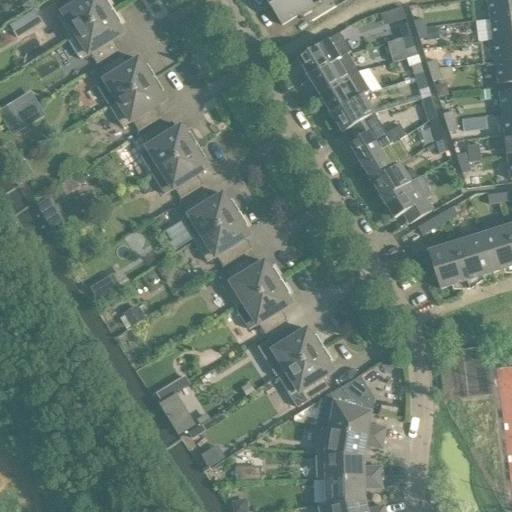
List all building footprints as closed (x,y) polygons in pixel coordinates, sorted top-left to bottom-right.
[(59,0),(58,1),(64,11),(55,17),(68,38),(114,10),(108,0),(59,0)] [(266,0),(272,8),(285,0),(266,0)] [(314,22),(337,8),(332,0),(324,0),(315,6),(310,0),(285,0),(272,8),(284,27),(307,12),(314,22)] [(511,0),(487,0),(490,19),(511,16),(511,0)] [(393,9),(391,10),(395,22),(406,18),(403,10),(402,8),(402,6),(393,9)] [(96,63),(119,49),(113,39),(123,33),(118,25),(122,22),(114,10),(68,38),(81,59),(90,53),(96,63)] [(34,11),(10,26),(18,39),(43,24),(34,11)] [(511,16),(490,19),(493,41),(511,38),(511,16)] [(417,30),(426,27),(423,18),(414,21),(417,30)] [(403,37),(411,34),(408,22),(399,25),(403,37)] [(426,27),(417,30),(420,40),(429,37),(426,27)] [(429,35),(429,37),(429,38),(440,37),(438,27),(428,28),(429,35)] [(341,33),(299,57),(310,76),(349,53),(352,52),(341,33)] [(411,34),(403,37),(406,49),(415,46),(411,34)] [(511,38),(493,41),(496,62),(511,59),(511,38)] [(349,53),(310,76),(321,94),(359,72),(349,53)] [(398,54),(390,56),(392,63),(400,61),(398,54)] [(147,64),(144,66),(139,58),(129,65),(122,55),(100,69),(106,79),(97,85),(110,106),(156,77),(147,64)] [(438,65),(439,68),(453,66),(451,56),(437,58),(438,65)] [(511,82),(511,59),(496,62),(499,84),(511,82)] [(431,72),(439,70),(436,60),(428,63),(431,72)] [(417,78),(424,76),(420,64),(413,66),(417,78)] [(439,70),(431,72),(434,81),(442,79),(439,70)] [(359,72),(321,94),(331,112),(363,94),(370,90),(359,72)] [(424,76),(417,78),(420,90),(428,88),(424,76)] [(138,131),(161,117),(155,107),(165,100),(160,93),(164,90),(156,77),(110,106),(123,127),(132,121),(138,131)] [(436,91),(437,95),(447,94),(446,84),(435,85),(436,91)] [(480,100),(489,99),(489,90),(479,91),(480,100)] [(502,114),(511,113),(511,90),(500,92),(502,114)] [(363,94),(331,112),(342,131),(374,113),(366,99),(363,94)] [(0,110),(0,114),(5,123),(22,112),(15,101),(0,110)] [(447,123),(456,121),(453,111),(444,114),(447,123)] [(22,112),(5,123),(12,134),(29,123),(22,112)] [(374,113),(342,131),(346,138),(350,135),(357,147),(354,148),(361,161),(390,145),(400,139),(407,135),(402,126),(387,135),(384,131),(378,119),(374,113)] [(511,113),(502,114),(505,136),(511,134),(511,113)] [(476,130),(475,118),(462,119),(464,131),(476,130)] [(456,121),(447,123),(450,133),(459,130),(456,121)] [(171,132),(165,122),(142,136),(149,146),(139,152),(152,173),(198,144),(190,131),(186,134),(181,126),(171,132)] [(436,142),(445,140),(441,128),(433,131),(436,142)] [(390,145),(361,161),(363,165),(372,180),(400,164),(411,158),(400,139),(390,145)] [(445,140),(436,142),(440,154),(448,151),(445,140)] [(181,198),(203,184),(197,174),(207,168),(202,160),(206,158),(198,144),(152,173),(165,194),(174,188),(181,198)] [(478,145),(467,147),(469,161),(480,160),(478,145)] [(459,164),(469,161),(466,152),(456,155),(459,164)] [(469,161),(459,164),(462,174),(472,171),(469,161)] [(27,174),(28,169),(24,162),(14,168),(20,178),(27,174)] [(400,164),(372,180),(381,197),(413,178),(417,176),(411,166),(404,170),(400,164)] [(413,178),(381,197),(396,222),(404,217),(409,225),(410,228),(434,214),(417,184),(413,178)] [(191,214),(181,220),(194,241),(240,212),(232,199),(228,201),(223,194),(213,200),(207,190),(184,204),(191,214)] [(507,193),(497,194),(498,203),(508,202),(507,193)] [(497,194),(487,195),(488,204),(498,203),(497,194)] [(52,202),(49,197),(38,205),(41,209),(52,202)] [(452,208),(444,213),(448,220),(457,215),(452,208)] [(240,212),(194,241),(207,262),(217,256),(223,266),(250,249),(244,239),(249,235),(245,228),(248,225),(240,212)] [(444,213),(435,218),(440,225),(448,220),(444,213)] [(63,220),(61,216),(49,223),(52,227),(63,220)] [(435,218),(426,222),(431,230),(440,225),(435,218)] [(419,227),(418,227),(422,235),(431,230),(426,222),(419,227)] [(442,291),(511,269),(511,228),(499,232),(498,228),(462,239),(463,244),(430,254),(426,256),(432,278),(437,277),(442,291)] [(81,262),(90,256),(84,247),(75,253),(81,262)] [(233,282),(223,288),(237,309),(245,304),(245,303),(282,280),(274,266),(270,269),(265,261),(255,268),(249,257),(226,271),(233,282)] [(245,304),(237,309),(249,329),(258,324),(259,323),(265,334),(287,320),(281,309),(291,303),(287,295),(290,293),(282,280),(245,303),(245,304)] [(101,281),(90,288),(97,300),(108,293),(101,281)] [(136,307),(124,315),(130,325),(143,317),(136,307)] [(268,339),(257,346),(276,377),(278,375),(286,370),(287,371),(324,347),(316,334),(312,336),(307,329),(297,335),(291,325),(268,339)] [(286,370),(278,375),(291,397),(298,407),(307,401),(329,387),(323,377),(333,371),(329,363),(333,360),(324,347),(287,371),(286,370)] [(157,363),(144,372),(151,381),(164,372),(157,363)] [(320,400),(315,426),(321,427),(366,435),(366,434),(370,413),(360,410),(362,404),(346,392),(342,387),(320,400)] [(175,394),(159,404),(158,405),(178,436),(180,435),(195,425),(175,394)] [(370,435),(383,438),(385,428),(372,426),(370,435)] [(321,427),(317,453),(362,456),(365,445),(382,448),(383,438),(370,435),(366,434),(366,435),(321,427)] [(205,453),(211,464),(226,456),(220,445),(205,453)] [(362,456),(317,453),(318,480),(328,480),(328,479),(381,477),(380,467),(363,468),(362,456)] [(249,467),(236,467),(237,480),(250,480),(249,467)] [(328,480),(318,480),(318,505),(328,503),(328,504),(364,499),(364,487),(381,487),(381,477),(328,479),(328,480)] [(328,503),(318,505),(320,511),(385,511),(384,506),(367,510),(364,499),(328,504),(328,503)] [(246,511),(244,500),(231,502),(232,511),(246,511)]
